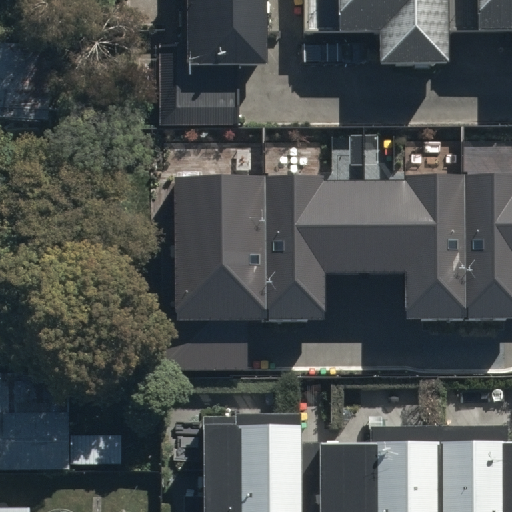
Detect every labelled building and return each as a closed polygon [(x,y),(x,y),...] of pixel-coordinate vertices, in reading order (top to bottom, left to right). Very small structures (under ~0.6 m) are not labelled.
[(265,61),(265,0),(180,0),(181,41),(158,41),(158,111),(239,111),(239,62),(265,61)] [(511,0),(303,0),(304,30),(375,30),(375,59),(448,59),(448,31),(511,31),(511,55),(511,54),(511,0)] [(56,40),(0,36),(0,116),(50,120),(56,40)] [(164,321),(165,369),(245,369),(245,307),(264,307),(264,321),(307,320),(307,307),(321,307),(321,273),(408,273),(408,305),(424,305),(424,320),(506,319),(505,306),(511,305),(511,181),(406,183),(406,188),(321,188),(321,183),(178,184),(179,321),(164,321)] [(176,475),(176,511),(511,511),(511,439),(501,439),(501,426),(363,426),(363,442),(313,443),(313,450),(298,450),(298,416),(226,416),(226,425),(194,425),(194,475),(176,475)]
